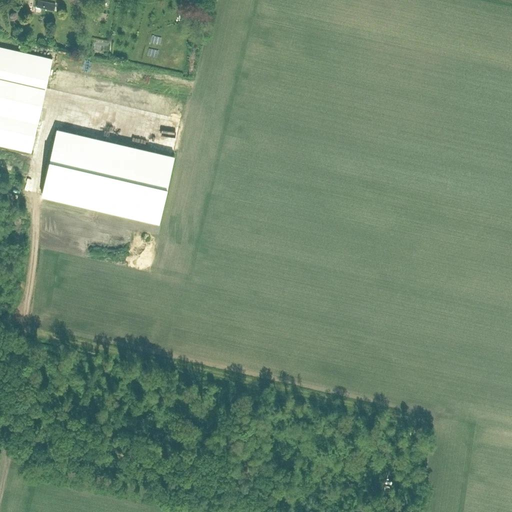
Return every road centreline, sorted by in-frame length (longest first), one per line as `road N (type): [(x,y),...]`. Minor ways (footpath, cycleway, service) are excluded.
road 1 (track): [(432,423),(24,327)]
road 2 (track): [(0,471),(24,327)]
